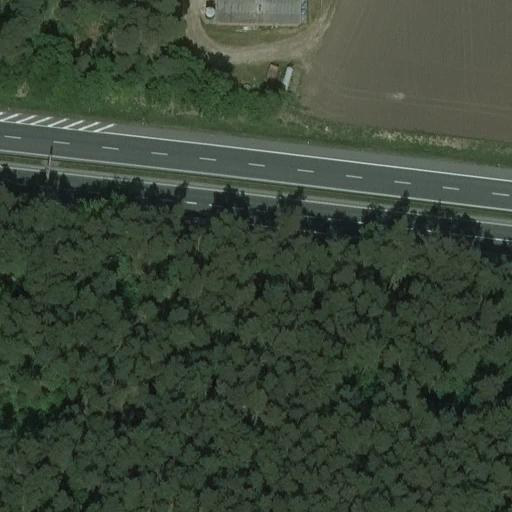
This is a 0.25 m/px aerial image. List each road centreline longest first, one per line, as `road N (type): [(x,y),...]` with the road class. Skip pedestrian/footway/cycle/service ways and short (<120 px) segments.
road 1 (trunk): [(0,185),(432,231)]
road 2 (trunk): [(353,177),(0,136)]
road 3 (trunk): [(511,197),(353,177)]
road 4 (motorway): [(511,191),(353,177)]
